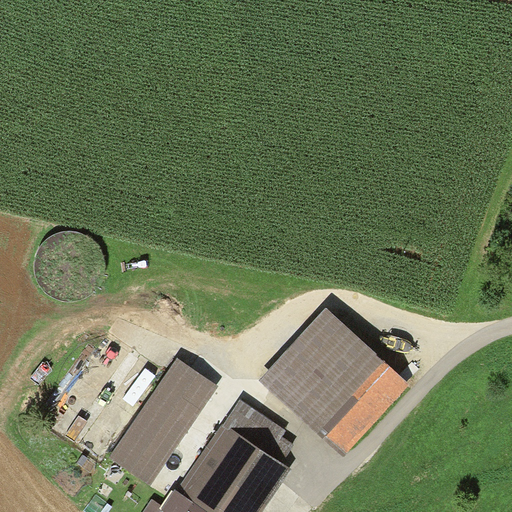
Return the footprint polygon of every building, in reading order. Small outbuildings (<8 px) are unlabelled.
[(324,310),(257,381),(339,458),(406,387),(324,310)] [(188,367),(192,365),(194,361),(194,360),(192,357),(188,355),(183,357),(182,361),(182,364),(184,365),(188,367)] [(213,389),(172,362),(108,459),(150,486),(213,389)] [(205,375),(207,370),(205,365),(200,363),(198,363),(194,365),(192,370),(194,375),(200,378),(205,375)] [(170,497),(191,511),(257,511),(289,470),(279,463),(289,449),(276,439),(280,434),(239,403),(170,497)] [(191,511),(170,497),(160,510),(150,502),(142,511),(191,511)]
